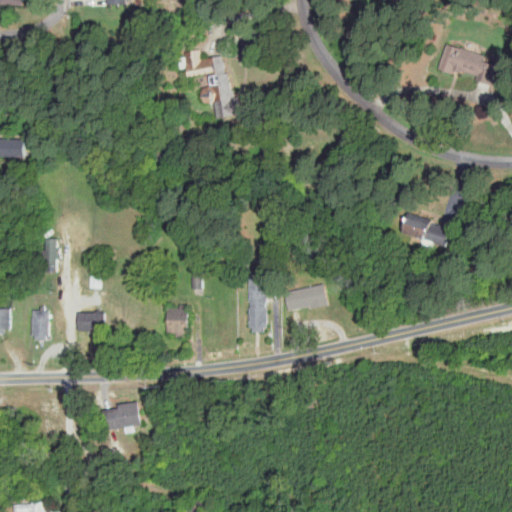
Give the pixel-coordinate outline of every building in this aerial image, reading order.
[(446,45),(498,61),(490,86),(439,70),(446,45)] [(189,51),(205,49),(206,59),(227,56),(230,72),(195,77),(194,68),(185,70),(184,58),(189,57),(189,51)] [(217,77),(233,73),(239,98),(245,97),(248,114),(225,119),(221,102),(210,104),(207,88),(219,85),(217,77)] [(450,228),(444,247),(400,233),(406,214),(450,228)] [(51,236),(63,236),(62,269),(49,269),(51,236)] [(197,287),(197,271),(207,271),(208,286),(197,287)] [(254,276),(256,276),(256,272),(263,272),(263,276),(272,275),(273,326),(270,326),(270,329),(259,329),(259,325),(254,325),(254,276)] [(94,273),(105,274),(105,286),(93,285),(94,273)] [(332,280),(337,303),(319,307),(318,302),(295,307),(291,288),(332,280)] [(172,306),(183,305),(183,302),(194,302),(194,331),(189,331),(189,335),(180,335),(180,331),(172,331),(172,306)] [(0,306),(14,306),(15,326),(9,327),(9,329),(1,330),(1,326),(0,326),(0,306)] [(38,309),(53,308),(54,334),(50,334),(50,338),(41,338),(41,333),(37,334),(37,316),(39,316),(38,309)] [(84,310),(110,310),(110,328),(84,329),(84,310)] [(108,409),(124,407),(124,402),(144,399),(147,423),(111,429),(108,409)] [(43,403),(65,403),(63,440),(42,440),(43,403)] [(194,511),(193,499),(207,497),(206,492),(221,490),(223,511),(212,511),(212,510),(194,511)] [(23,503),(37,503),(37,500),(48,500),(48,503),(51,503),(51,511),(25,511),(23,511),(23,503)]
